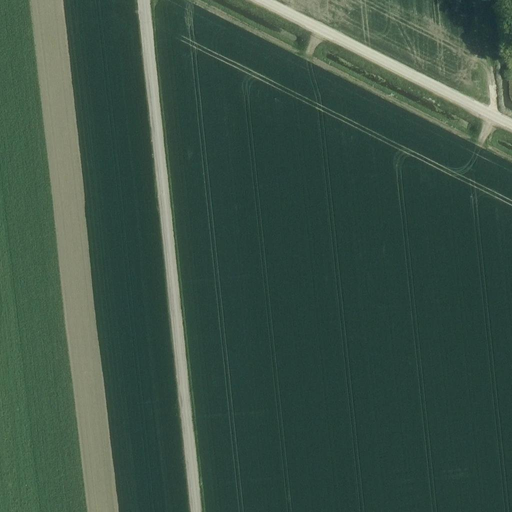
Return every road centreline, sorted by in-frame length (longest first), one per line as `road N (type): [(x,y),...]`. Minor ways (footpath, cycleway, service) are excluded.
road 1 (tertiary): [(196,511),(145,0)]
road 2 (unclassified): [(511,125),(262,0)]
